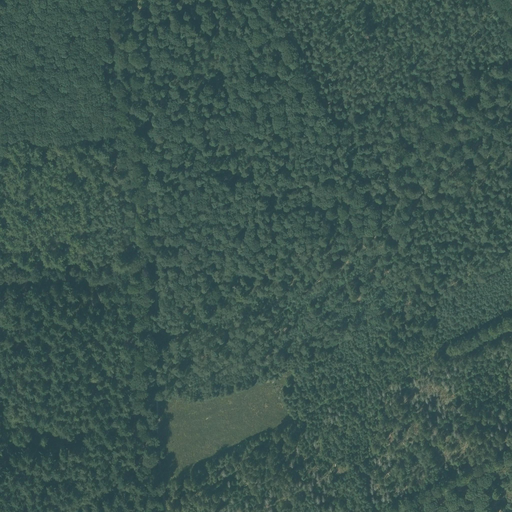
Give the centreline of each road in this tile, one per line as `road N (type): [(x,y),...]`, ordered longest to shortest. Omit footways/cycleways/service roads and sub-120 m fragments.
road 1 (track): [(157,511),(128,107),(134,0)]
road 2 (track): [(0,263),(125,264)]
